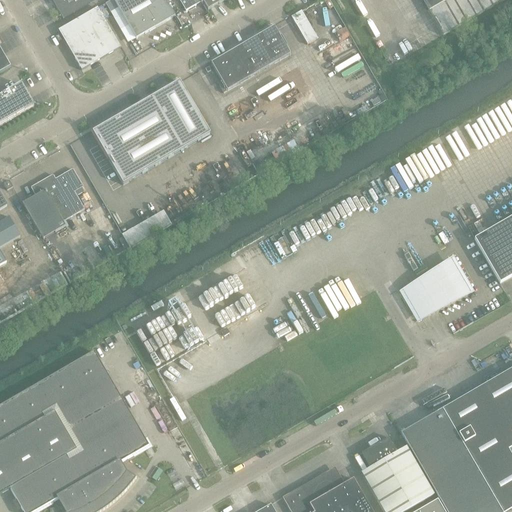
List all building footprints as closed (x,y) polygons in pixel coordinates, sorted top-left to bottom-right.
[(51,0),(63,20),(97,0),(51,0)] [(113,0),(136,40),(175,17),(167,3),(164,0),(113,0)] [(164,0),(167,3),(172,0),(178,0),(186,12),(195,7),(195,8),(197,7),(196,6),(203,2),(201,0),(164,0)] [(201,0),(203,2),(208,11),(226,0),(201,0)] [(420,0),(442,37),(503,0),(420,0)] [(97,9),(59,31),(82,71),(121,49),(97,9)] [(317,40),(302,12),(291,18),(307,46),(317,40)] [(211,64),(211,65),(221,81),(217,83),(223,94),(290,56),(274,28),(211,64)] [(0,49),(0,74),(11,68),(0,49)] [(179,83),(92,133),(123,186),(210,135),(179,83)] [(0,126),(34,107),(25,91),(21,85),(0,97),(0,126)] [(36,197),(23,205),(43,240),(66,227),(63,223),(85,210),(75,193),(83,188),(73,170),(55,180),(53,176),(31,189),(36,197)] [(3,185),(4,185),(7,192),(13,188),(9,182),(3,185)] [(0,268),(7,265),(0,253),(0,248),(20,237),(9,218),(0,222),(0,210),(7,207),(0,195),(0,268)] [(511,219),(474,241),(500,285),(511,278),(511,219)] [(432,278),(422,284),(436,309),(446,303),(432,278)] [(227,330),(221,333),(224,338),(230,335),(227,330)] [(0,496),(11,490),(23,511),(38,511),(61,498),(66,506),(65,507),(65,508),(67,507),(69,511),(103,511),(104,511),(107,509),(110,507),(113,504),(117,502),(120,499),(123,496),(125,494),(127,491),(129,489),(131,487),(133,484),(137,479),(126,472),(124,474),(122,471),(124,470),(123,470),(122,471),(119,465),(149,447),(95,353),(0,407),(0,496)] [(511,370),(401,435),(446,511),(508,511),(511,510),(511,370)] [(385,441),(385,442),(362,455),(370,469),(362,474),(383,511),(406,511),(434,496),(406,448),(398,453),(390,439),(389,439),(389,441),(386,442),(385,441)] [(341,488),(331,471),(283,499),(290,511),(371,511),(354,480),(344,486),(345,487),(341,489),(341,488)] [(443,511),(438,501),(419,511),(443,511)]
